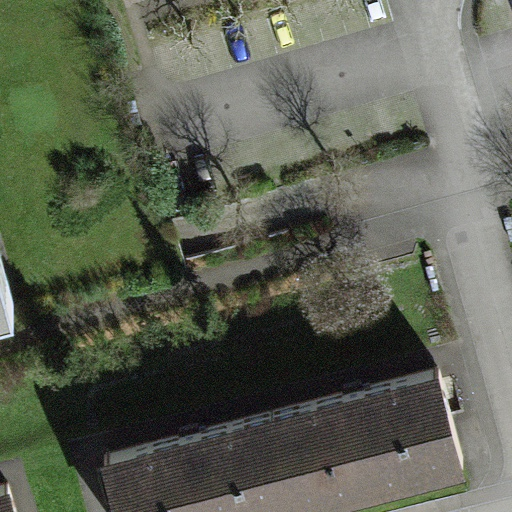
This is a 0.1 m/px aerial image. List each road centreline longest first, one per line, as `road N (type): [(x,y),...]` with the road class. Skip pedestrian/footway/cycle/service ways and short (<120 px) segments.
road 1 (residential): [(511,402),(398,0)]
road 2 (unknown): [(412,51),(168,124)]
